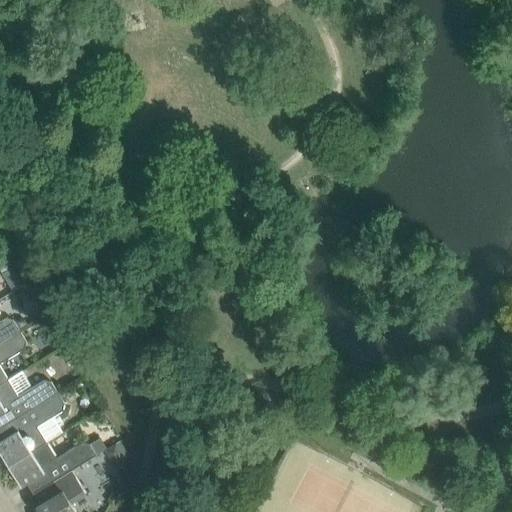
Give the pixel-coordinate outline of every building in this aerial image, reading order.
[(0,342),(19,330),(13,319),(5,317),(0,320),(0,342)] [(0,384),(8,380),(0,366),(0,363),(24,348),(26,341),(19,330),(0,342),(0,384)] [(23,371),(8,380),(0,384),(0,427),(58,392),(51,381),(44,380),(32,386),(23,371)] [(8,465),(46,442),(63,432),(54,416),(62,410),(64,403),(58,392),(0,427),(0,439),(3,445),(0,447),(0,452),(1,453),(0,455),(0,458),(3,464),(8,465)] [(56,458),(46,442),(8,465),(9,467),(8,471),(12,477),(16,478),(19,483),(24,479),(33,494),(71,470),(96,455),(89,444),(82,442),(56,458)] [(76,511),(71,503),(86,493),(71,470),(33,494),(40,505),(36,507),(38,511),(76,511)]
